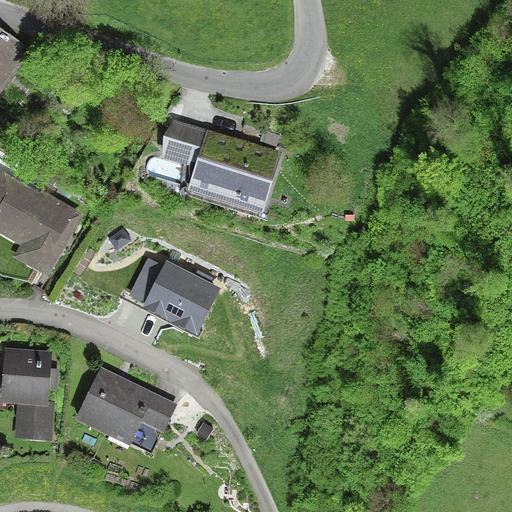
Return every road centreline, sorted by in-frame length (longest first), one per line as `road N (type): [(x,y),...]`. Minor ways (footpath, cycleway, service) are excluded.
road 1 (tertiary): [(310,0),(311,61),(297,81),(272,90),(194,77),(0,11)]
road 2 (residential): [(0,312),(82,325),(182,374)]
road 3 (track): [(182,374),(233,414),(278,511)]
